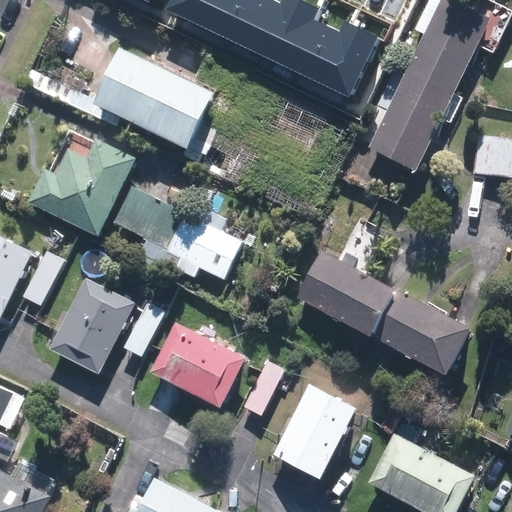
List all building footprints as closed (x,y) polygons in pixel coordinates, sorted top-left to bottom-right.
[(169,0),(165,9),(198,25),(210,0),(169,0)] [(233,41),(252,0),(210,0),(198,25),(233,41)] [(264,56),(290,0),(281,0),(280,3),(274,0),(252,0),(233,41),(264,56)] [(289,68),(313,19),(318,9),(299,0),(290,0),(264,56),(289,68)] [(366,151),(415,175),(490,24),(442,0),(441,2),(435,0),(427,0),(411,34),(422,39),(366,151)] [(323,84),(352,24),(344,21),(339,32),(313,19),(289,68),(323,84)] [(378,37),(352,24),(323,84),(349,97),(378,37)] [(108,107),(201,151),(227,97),(134,52),(108,107)] [(478,175),(511,178),(511,139),(483,136),(478,175)] [(31,206),(101,240),(138,164),(99,145),(90,163),(71,155),(59,180),(46,174),(31,206)] [(6,195),(18,202),(21,197),(9,190),(6,195)] [(167,257),(224,286),(243,247),(132,193),(115,229),(168,255),(167,257)] [(0,320),(8,324),(40,254),(0,235),(0,320)] [(31,299),(48,307),(69,262),(52,254),(31,299)] [(297,301),(454,380),(477,334),(320,256),(297,301)] [(59,352),(108,376),(143,306),(95,281),(59,352)] [(131,350),(150,358),(171,313),(153,304),(131,350)] [(146,378),(218,416),(242,368),(170,331),(146,378)] [(236,412),(255,421),(277,375),(258,366),(236,412)] [(0,423),(16,431),(31,402),(0,385),(0,423)] [(269,457),(322,483),(356,415),(303,389),(269,457)] [(0,454),(14,462),(23,443),(0,431),(0,454)] [(364,486),(413,511),(459,511),(474,483),(388,439),(364,486)] [(0,511),(52,511),(61,496),(53,491),(58,480),(28,464),(20,479),(0,468),(0,511)] [(146,511),(226,511),(162,480),(146,511)]
